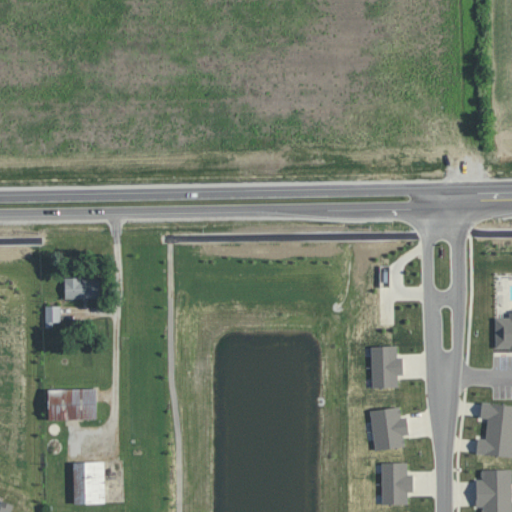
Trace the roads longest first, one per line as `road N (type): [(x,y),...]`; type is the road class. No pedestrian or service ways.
road 1 (secondary): [(0,202),(511,195)]
road 2 (residential): [(425,196),(429,372),(442,442)]
road 3 (residential): [(442,442),(451,372),(452,196)]
